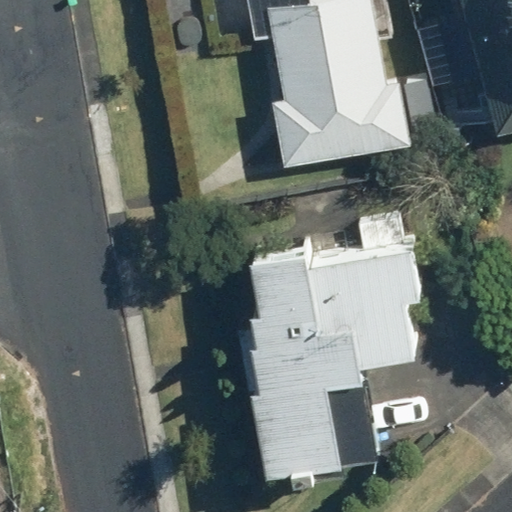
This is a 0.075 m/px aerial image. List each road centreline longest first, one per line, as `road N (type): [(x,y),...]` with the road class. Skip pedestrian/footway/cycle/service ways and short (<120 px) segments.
road 1 (residential): [(47,227),(102,511)]
road 2 (residential): [(6,0),(47,227)]
